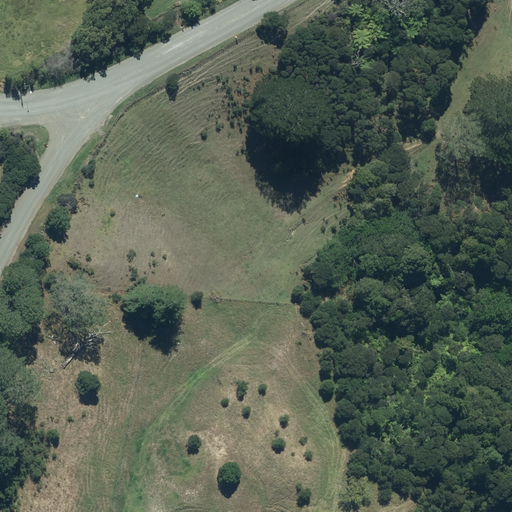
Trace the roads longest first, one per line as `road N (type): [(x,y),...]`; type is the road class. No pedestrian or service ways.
road 1 (unclassified): [(75,97),(148,67),(267,0)]
road 2 (residential): [(0,258),(63,146),(75,97)]
